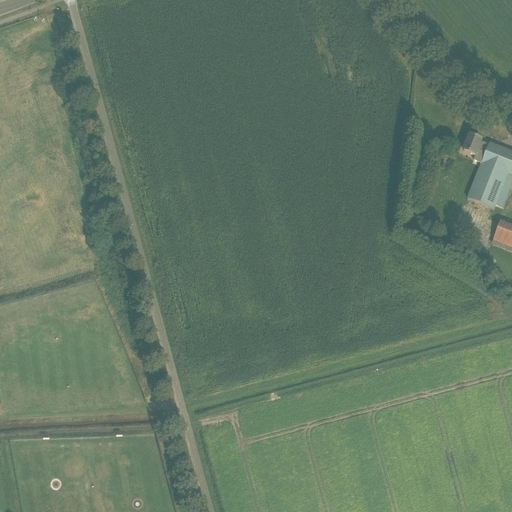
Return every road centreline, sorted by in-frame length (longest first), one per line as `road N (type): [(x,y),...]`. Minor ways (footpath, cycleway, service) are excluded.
road 1 (unclassified): [(209,511),(70,0)]
road 2 (track): [(511,121),(467,100),(375,0)]
